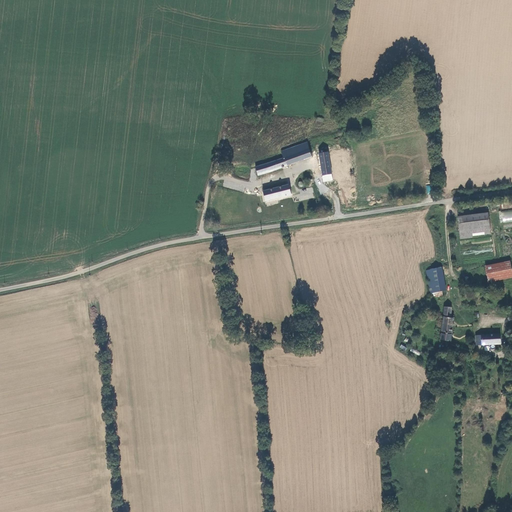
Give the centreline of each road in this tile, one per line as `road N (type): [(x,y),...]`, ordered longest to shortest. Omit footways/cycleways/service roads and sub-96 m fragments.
road 1 (unclassified): [(511,192),(203,236),(0,289)]
road 2 (unknown): [(203,236),(211,175),(251,184),(313,158)]
